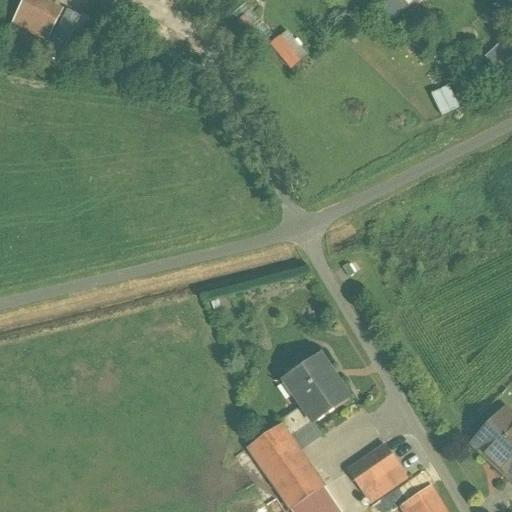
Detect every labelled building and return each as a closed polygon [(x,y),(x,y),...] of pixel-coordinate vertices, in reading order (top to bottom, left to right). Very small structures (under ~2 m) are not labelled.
[(57,12),(30,0),(18,0),(1,39),(37,56),(57,12)] [(351,396),(322,350),(285,374),(303,403),(314,419),(351,396)] [(296,511),(338,511),(347,507),(308,442),(322,434),(314,419),(303,403),(250,435),(296,511)] [(511,420),(505,413),(475,446),(511,480),(511,420)] [(409,472),(385,435),(350,458),(374,495),(409,472)] [(452,511),(432,478),(401,497),(410,511),(452,511)]
